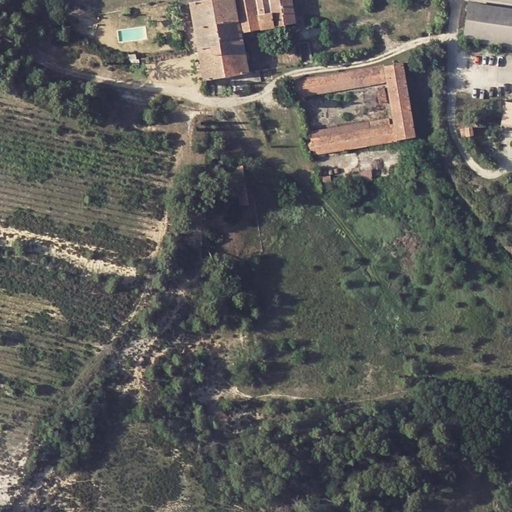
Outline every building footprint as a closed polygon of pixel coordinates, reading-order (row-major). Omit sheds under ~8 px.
[(187,27),(192,26),(203,80),(247,72),(239,32),(293,23),(289,0),(195,0),(182,2),(187,27)] [(511,42),(511,9),(468,3),(462,35),(511,42)] [(413,136),(400,62),(288,81),(291,96),(384,80),(385,86),(392,124),(310,139),(313,154),(413,136)] [(386,117),(309,130),(310,139),(392,124),(385,86),(374,88),(377,103),(383,102),(386,117)] [(511,100),(504,99),(499,131),(511,133),(511,100)] [(459,129),(460,135),(460,136),(472,134),(469,126),(459,129)] [(232,168),(239,206),(246,204),(239,167),(232,168)] [(358,169),(361,180),(372,178),(370,167),(358,169)] [(328,175),(316,176),(318,188),(330,185),(328,175)]
